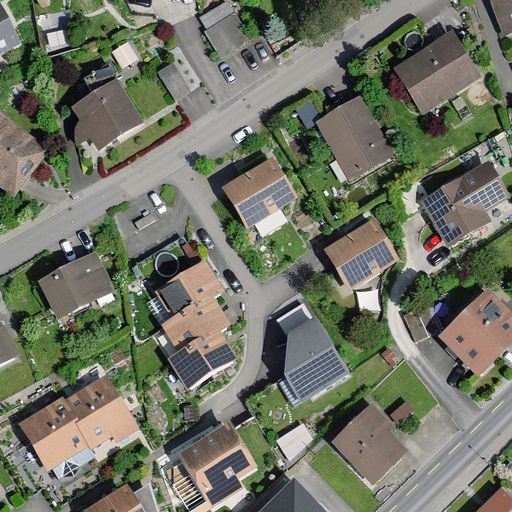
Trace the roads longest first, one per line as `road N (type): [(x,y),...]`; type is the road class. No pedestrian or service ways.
road 1 (residential): [(415,4),(0,262)]
road 2 (secondary): [(406,511),(511,410)]
